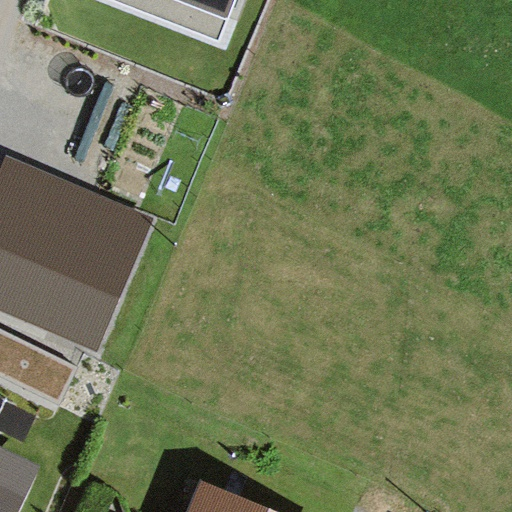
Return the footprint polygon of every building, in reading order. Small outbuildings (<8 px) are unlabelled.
[(184,0),(227,16),(233,0),(184,0)] [(143,267),(9,200),(0,217),(0,303),(99,353),(143,267)] [(0,329),(0,375),(61,405),(79,368),(0,329)] [(0,511),(15,511),(35,473),(0,456),(0,511)] [(259,511),(220,496),(212,511),(259,511)]
